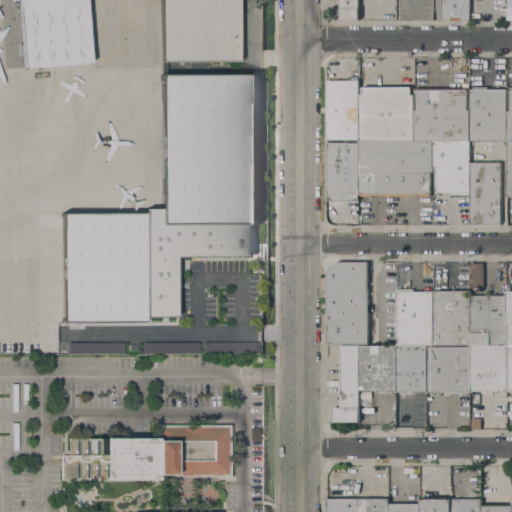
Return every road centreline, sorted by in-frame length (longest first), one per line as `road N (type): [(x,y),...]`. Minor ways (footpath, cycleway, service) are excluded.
road 1 (secondary): [(298,0),(299,511)]
road 2 (residential): [(298,38),(511,37)]
road 3 (residential): [(511,242),(299,242)]
road 4 (residential): [(511,446),(300,446)]
